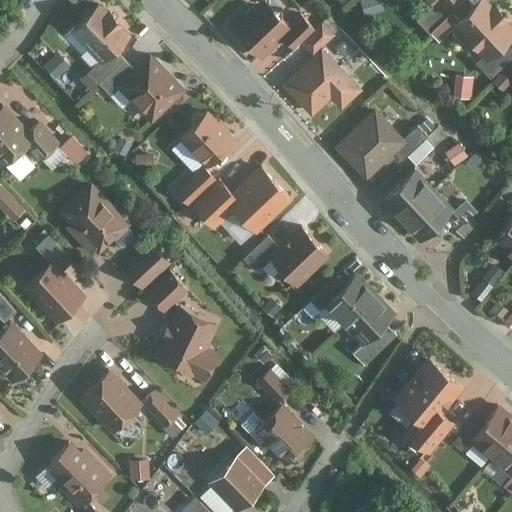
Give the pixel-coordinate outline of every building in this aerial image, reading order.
[(104,0),(100,0),(73,26),(103,57),(132,29),(104,0)] [(266,0),(257,0),(233,23),(260,52),(281,32),(289,25),(266,0)] [(382,0),(363,0),(366,11),(384,7),(382,0)] [(456,3),(452,0),(437,0),(435,2),(433,0),(430,0),(414,14),(429,30),(456,3)] [(511,28),(511,24),(488,0),(478,0),(454,24),(482,53),(484,55),(507,33),(511,28)] [(302,13),(289,25),(281,32),(293,44),(300,37),(313,25),(302,13)] [(321,17),(313,25),(300,37),(315,52),(321,45),(334,32),(321,17)] [(511,54),(511,37),(507,33),(484,55),(482,53),(477,58),(491,73),(511,54)] [(315,52),(284,81),(312,110),(330,94),(340,105),(360,85),(321,45),(315,52)] [(153,48),(119,80),(154,119),(189,87),(153,48)] [(511,81),(511,60),(495,79),(505,88),(511,81)] [(3,102),(0,105),(0,157),(4,162),(25,142),(34,134),(28,128),(3,102)] [(392,146),(404,135),(375,105),(336,141),(365,172),(392,146)] [(211,106),(182,134),(208,161),(237,133),(211,106)] [(41,116),(28,128),(34,134),(25,142),(41,159),(62,139),(41,116)] [(418,121),(404,135),(392,146),(402,157),(428,131),(418,121)] [(73,132),(60,143),(76,160),(88,149),(73,132)] [(193,199),(219,174),(206,163),(180,189),(191,201),(193,199)] [(237,204),(258,227),(295,195),(267,164),(239,188),(230,196),(237,204)] [(383,198),(400,217),(434,186),(417,167),(383,198)] [(230,196),(239,188),(221,172),(219,174),(193,199),(217,224),(237,204),(230,196)] [(91,179),(62,208),(71,218),(67,221),(96,251),(99,248),(100,249),(131,219),(91,179)] [(25,207),(0,181),(0,201),(16,217),(25,207)] [(453,207),(434,186),(400,217),(419,238),(453,207)] [(465,219),(477,209),(468,197),(456,206),(465,219)] [(511,214),(492,238),(511,255),(511,214)] [(274,254),(297,279),(330,249),(306,222),(282,243),(272,251),(274,254)] [(75,258),(49,231),(37,243),(54,259),(55,258),(64,267),(75,258)] [(272,251),(282,243),(270,232),(246,255),(258,268),(274,254),(272,251)] [(125,263),(144,285),(173,260),(154,238),(125,263)] [(54,259),(27,283),(59,317),(87,292),(64,267),(55,258),(54,259)] [(487,298),(503,265),(491,259),(475,293),(487,298)] [(149,289),(166,308),(191,286),(174,267),(149,289)] [(327,301),(346,322),(381,290),(362,269),(348,282),(327,301)] [(327,301),(348,282),(339,273),(304,306),(313,314),(327,301)] [(18,309),(0,289),(0,311),(7,319),(18,309)] [(381,290),(346,322),(364,342),(388,321),(400,310),(381,290)] [(211,343),(222,319),(182,300),(156,353),(207,377),(221,348),(211,343)] [(12,319),(0,330),(0,362),(15,378),(43,351),(12,319)] [(400,333),(388,321),(364,342),(355,349),(368,362),(400,333)] [(438,407),(460,381),(430,356),(394,398),(417,418),(424,423),(438,407)] [(293,387),(272,366),(261,378),(282,398),(293,387)] [(110,367),(81,396),(114,429),(143,401),(110,367)] [(181,411),(158,388),(145,401),(168,423),(181,411)] [(316,434),(285,401),(265,420),(255,411),(244,422),(261,440),(265,436),(289,460),(316,434)] [(468,439),(490,457),(511,430),(511,412),(498,401),(483,421),(468,439)] [(455,420),(438,407),(424,423),(417,418),(400,440),(424,458),(455,420)] [(468,439),(483,421),(474,415),(452,441),(461,448),(468,439)] [(511,430),(490,457),(511,475),(511,474),(511,430)] [(73,437),(47,464),(59,475),(54,479),(80,505),(114,472),(87,445),(84,448),(73,437)] [(240,451),(210,481),(239,509),(266,482),(268,479),(253,464),(240,451)] [(131,476),(150,475),(149,455),(130,456),(131,476)] [(260,455),(253,464),(268,479),(266,482),(275,491),(285,480),(260,455)] [(191,511),(214,511),(197,494),(185,506),(191,511)] [(85,511),(106,511),(92,502),(85,511)]
